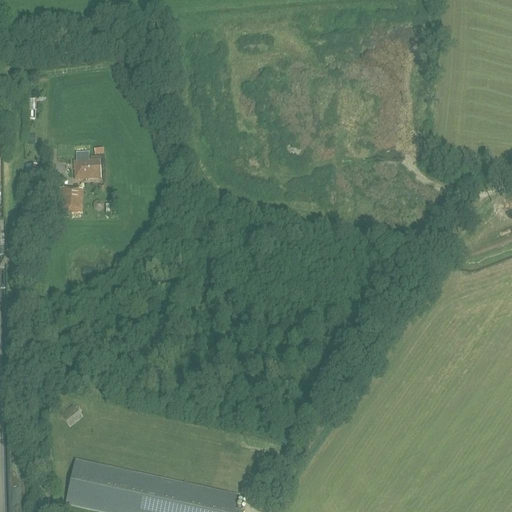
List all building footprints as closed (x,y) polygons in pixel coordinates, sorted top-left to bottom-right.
[(38,99),(30,100),(31,110),(39,110),(38,99)] [(82,178),(83,180),(101,179),(99,161),(74,163),(75,179),(82,178)] [(60,190),(60,213),(81,214),(82,191),(60,190)] [(73,406),(61,417),(70,428),(82,417),(73,406)] [(234,511),(238,497),(75,461),(66,505),(96,511),(234,511)]
